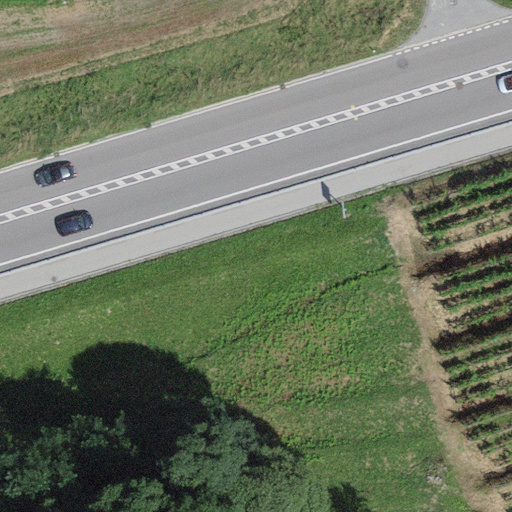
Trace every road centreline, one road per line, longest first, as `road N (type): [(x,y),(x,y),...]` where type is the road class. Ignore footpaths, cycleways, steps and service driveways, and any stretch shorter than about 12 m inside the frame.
road 1 (primary): [(0,241),(511,88)]
road 2 (primary): [(452,57),(0,194)]
